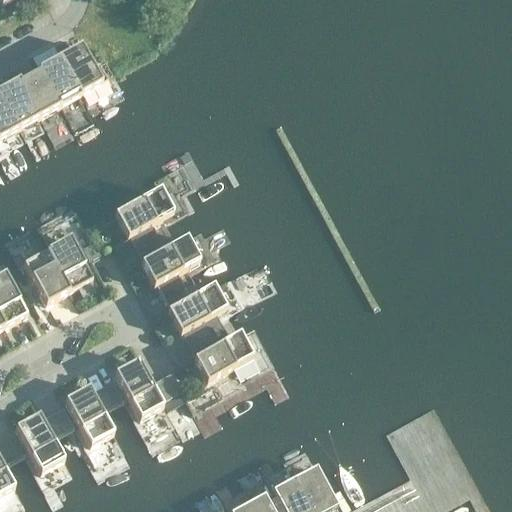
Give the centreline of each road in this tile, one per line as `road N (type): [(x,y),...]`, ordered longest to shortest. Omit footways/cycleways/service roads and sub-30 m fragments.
road 1 (residential): [(0,416),(144,340)]
road 2 (residential): [(124,303),(0,372)]
